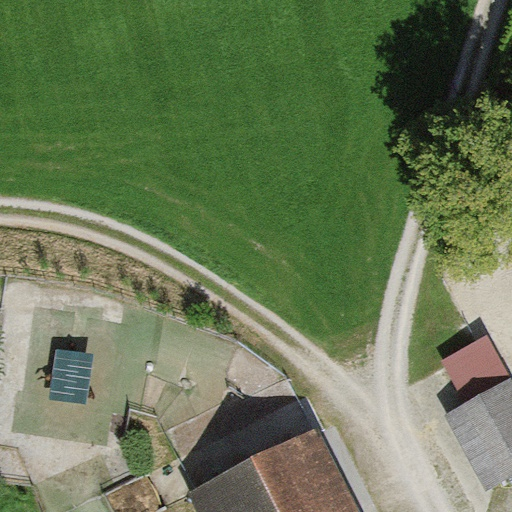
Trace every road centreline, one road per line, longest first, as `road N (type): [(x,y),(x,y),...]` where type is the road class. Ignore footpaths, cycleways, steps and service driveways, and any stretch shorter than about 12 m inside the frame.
road 1 (track): [(378,411),(303,349),(141,245),(65,219),(0,216)]
road 2 (track): [(378,411),(495,0)]
